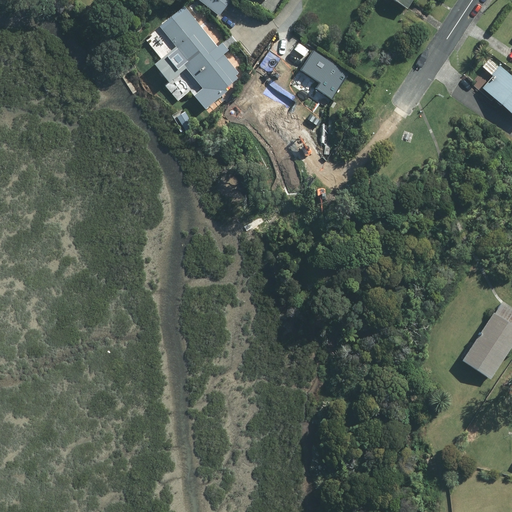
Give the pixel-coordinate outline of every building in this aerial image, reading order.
[(199,0),(220,16),(231,0),(199,0)] [(392,0),(410,10),(416,0),(392,0)] [(174,53),(182,62),(210,40),(183,6),(159,25),(179,49),(174,53)] [(219,50),(210,40),(182,62),(205,92),(197,99),(207,111),(228,94),(226,90),(238,80),(236,77),(239,75),(224,57),(228,53),(223,46),(219,50)] [(313,47),(300,67),(319,79),(315,86),(333,97),(350,70),(313,47)] [(511,81),(495,66),(487,74),(488,75),(477,87),(511,119),(511,81)] [(185,113),(178,117),(187,133),(195,128),(185,113)] [(490,377),(511,343),(511,310),(499,302),(461,358),(490,377)] [(492,454),(481,451),(478,462),(490,465),(492,454)]
